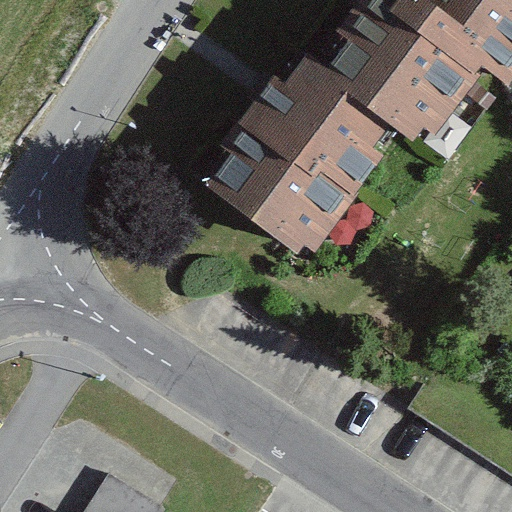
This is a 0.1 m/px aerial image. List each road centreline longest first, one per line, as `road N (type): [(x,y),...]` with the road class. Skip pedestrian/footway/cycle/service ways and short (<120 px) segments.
road 1 (residential): [(404,511),(4,252)]
road 2 (residential): [(4,252),(163,0)]
